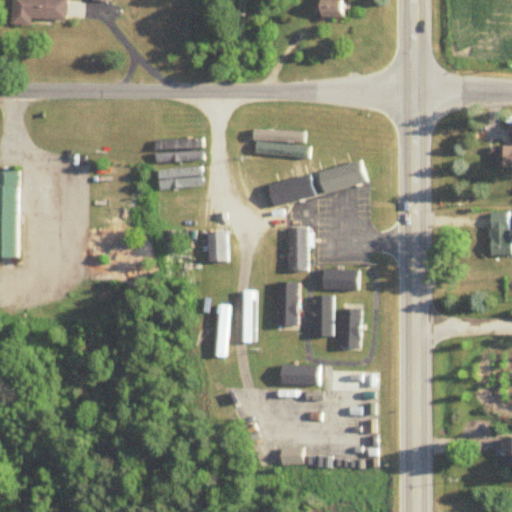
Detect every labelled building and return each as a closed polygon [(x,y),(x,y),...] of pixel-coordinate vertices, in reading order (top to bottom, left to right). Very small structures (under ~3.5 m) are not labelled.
[(70,0),(16,0),(15,26),(34,26),(35,20),(70,21),(70,0)] [(348,1),(325,1),(325,18),(348,18),(348,1)] [(511,144),(511,146),(495,147),(495,171),(511,171),(511,125),(511,126),(511,144)] [(339,150),(349,182),(368,176),(358,143),(339,150)] [(305,156),(314,195),(332,191),(323,152),(305,156)] [(275,159),(287,204),(308,198),(295,154),(275,159)] [(237,164),(259,207),(268,202),(246,160),(237,164)] [(20,170),(0,169),(0,258),(20,259),(20,170)] [(492,256),(511,256),(511,231),(511,213),(492,213),(492,256)] [(291,271),(310,271),(310,229),(291,229),(291,271)] [(194,232),(184,232),(183,278),(193,279),(194,232)] [(212,233),(212,263),(230,263),(230,233),(212,233)] [(360,270),(324,270),(324,290),(360,290),(360,270)] [(301,332),(301,284),(280,284),(280,332),(301,332)] [(362,305),(340,305),(340,351),(362,351),(362,305)] [(280,389),(321,389),(321,369),(280,369),(280,389)] [(200,382),(214,423),(235,416),(221,376),(200,382)]
